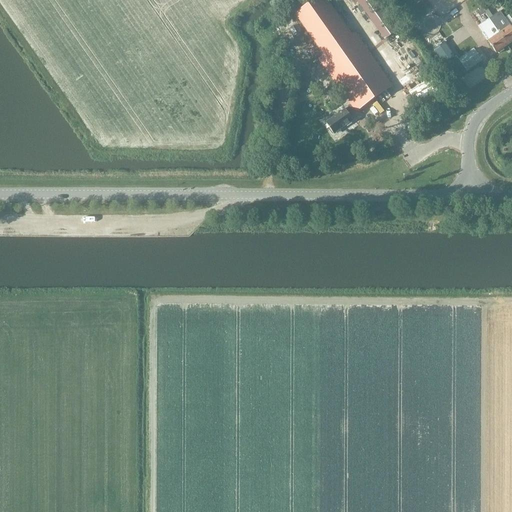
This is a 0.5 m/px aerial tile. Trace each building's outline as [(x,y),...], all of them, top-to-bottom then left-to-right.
[(356,33),(352,36),(327,0),(317,0),(297,14),(325,54),(319,59),(351,104),(345,109),(326,122),(334,135),(353,121),(350,116),(356,111),(357,112),(393,86),(356,33)] [(357,0),(386,40),(400,30),(379,0),(357,0)] [(490,20),(491,22),(494,27),(500,35),(508,47),(511,43),(511,28),(501,12),(490,20)] [(279,23),(293,41),(305,32),(297,21),(294,22),(289,15),(279,23)] [(482,33),(496,54),(508,47),(500,35),(494,27),(491,22),(490,20),(489,19),(481,25),(485,31),(482,33)] [(440,54),(450,47),(440,34),(431,41),(440,54)] [(456,57),(444,65),(455,80),(481,61),(473,49),(458,60),(456,57)] [(373,144),(373,145),(373,146),(373,147),(373,148),(374,149),(375,149),(375,150),(376,150),(377,150),(378,151),(379,150),(380,150),(381,150),(382,149),(382,148),(383,148),(383,147),(383,146),(383,145),(383,144),(383,143),(382,142),(382,141),(381,141),(380,140),(379,140),(378,140),(377,140),(376,140),(375,141),(374,141),(374,142),(373,143),(373,144)]
